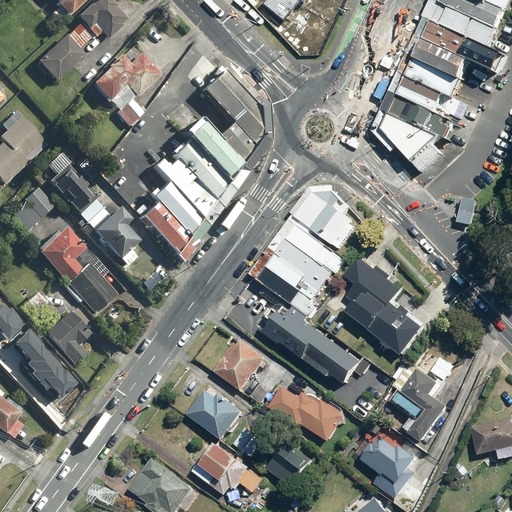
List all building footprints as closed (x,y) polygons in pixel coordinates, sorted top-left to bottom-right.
[(56,0),(70,15),(86,0),(56,0)] [(115,0),(95,0),(78,16),(103,44),(132,18),(115,0)] [(304,0),(308,0),(310,1),(311,0),(272,0),(269,4),(289,20),(304,0)] [(398,152),(403,146),(387,128),(395,112),(402,95),(420,55),(429,36),(436,20),(447,24),(455,6),(446,2),(446,0),(433,0),(427,15),(429,17),(376,130),(398,152)] [(446,0),(446,2),(455,6),(503,27),(511,8),(493,0),(446,0)] [(503,27),(455,6),(447,24),(475,36),(495,45),(503,27)] [(475,36),(447,24),(436,20),(429,36),(467,53),(475,36)] [(86,54),(81,49),(93,37),(80,23),(68,35),(66,33),(37,61),(58,83),(86,54)] [(467,53),(429,36),(420,55),(468,76),(469,77),(477,58),(467,53)] [(93,82),(111,102),(120,111),(116,114),(129,127),(138,118),(144,113),(132,100),(163,73),(142,51),(131,61),(124,54),(93,82)] [(468,76),(420,55),(402,95),(449,116),(450,113),(458,117),(464,103),(457,100),(468,76)] [(259,107),(225,71),(204,89),(234,123),(256,145),(262,137),(260,108),(259,107)] [(447,121),(449,116),(402,95),(395,112),(447,135),(451,137),(456,126),(447,121)] [(265,99),(259,107),(260,108),(262,137),(256,145),(243,162),(229,182),(217,198),(204,218),(191,237),(178,255),(184,262),(223,208),(236,189),(250,170),(272,140),(269,104),(265,99)] [(49,143),(15,110),(2,124),(8,130),(0,137),(0,180),(6,187),(49,143)] [(447,135),(395,112),(387,128),(403,146),(428,172),(447,152),(439,144),(447,135)] [(229,182),(243,162),(219,137),(202,118),(185,133),(191,140),(229,182)] [(256,145),(234,123),(219,137),(243,162),(256,145)] [(217,198),(229,182),(191,140),(184,147),(181,144),(173,152),(179,159),(217,198)] [(204,218),(217,198),(179,159),(170,168),(162,159),(155,166),(169,181),(204,218)] [(68,164),(49,182),(79,214),(99,195),(68,164)] [(191,237),(204,218),(169,181),(154,195),(159,201),(191,237)] [(254,274),(262,279),(278,258),(293,239),(303,224),(305,222),(298,217),(317,191),(343,210),(350,203),(338,192),(338,185),(314,186),(295,213),(297,215),(254,274)] [(55,208),(37,186),(23,198),(27,203),(12,215),(25,232),(55,208)] [(305,222),(303,224),(340,251),(360,223),(343,210),(317,191),(298,217),(305,222)] [(476,225),(481,201),(472,199),(466,198),(461,222),(476,225)] [(108,215),(95,200),(79,215),(93,229),(108,215)] [(178,255),(191,237),(159,201),(142,216),(178,255)] [(94,230),(127,266),(137,257),(131,251),(140,243),(126,229),(135,221),(121,206),(94,230)] [(303,224),(293,239),(329,266),(340,251),(303,224)] [(79,265),(89,255),(84,251),(87,248),(66,226),(61,231),(59,229),(37,251),(67,282),(82,268),(79,265)] [(293,239),(278,258),(306,278),(324,291),(337,272),(329,266),(293,239)] [(411,341),(417,333),(414,330),(419,322),(407,314),(410,310),(402,304),(398,308),(391,303),(402,288),(358,257),(344,277),(353,284),(344,296),(351,301),(343,312),(369,330),(368,331),(381,340),(379,344),(387,350),(388,348),(398,355),(409,340),(411,341)] [(89,264),(67,285),(65,287),(70,292),(80,303),(82,301),(95,315),(117,294),(112,289),(118,283),(95,258),(89,264)] [(306,278),(278,258),(262,279),(270,284),(273,286),(276,289),(298,305),(313,316),(320,307),(315,303),(324,291),(306,278)] [(280,305),(277,310),(279,311),(281,313),(283,311),(288,303),(273,293),(276,289),(273,286),(270,284),(263,294),(277,304),(280,305)] [(45,298),(38,290),(25,302),(32,309),(45,298)] [(283,311),(281,313),(279,311),(277,310),(274,313),(272,317),(274,319),(265,330),(333,378),(336,374),(351,385),(361,371),(368,361),(310,320),(313,316),(298,305),(290,316),(283,311)] [(82,346),(93,336),(82,323),(87,319),(76,307),(44,333),(73,368),(89,355),(82,346)] [(0,345),(20,326),(5,310),(1,313),(0,312),(0,345)] [(78,381),(26,330),(9,348),(60,399),(78,381)] [(228,355),(217,370),(244,391),(263,365),(267,368),(271,362),(267,360),(270,357),(245,338),(231,357),(228,355)] [(441,357),(433,371),(447,379),(455,364),(441,357)] [(413,361),(395,385),(400,389),(392,401),(416,417),(409,427),(414,431),(413,432),(426,441),(430,436),(434,438),(440,429),(437,426),(452,405),(433,392),(441,380),(413,361)] [(280,383),(266,405),(302,428),(304,425),(330,441),(348,412),(325,398),(323,402),(305,391),(302,396),(280,383)] [(205,388),(186,414),(221,439),(242,410),(217,392),(215,395),(205,388)] [(0,389),(0,429),(14,440),(28,422),(19,415),(21,412),(1,397),(4,393),(0,389)] [(511,416),(473,426),(480,456),(502,450),(501,446),(511,443),(511,416)] [(248,425),(235,444),(253,457),(267,438),(248,425)] [(374,447),(364,459),(379,469),(378,470),(382,473),(376,482),(399,497),(415,473),(412,471),(422,456),(404,444),(402,446),(384,434),(378,443),(376,441),(373,446),(374,447)] [(218,439),(195,470),(230,495),(236,487),(238,489),(242,483),(255,493),(266,478),(252,468),(253,466),(244,459),(245,458),(218,439)] [(311,460),(285,441),(265,468),(291,487),(311,460)] [(149,502),(147,505),(156,511),(179,511),(197,487),(154,456),(131,489),(149,502)] [(377,496),(358,511),(388,511),(390,510),(377,496)]
